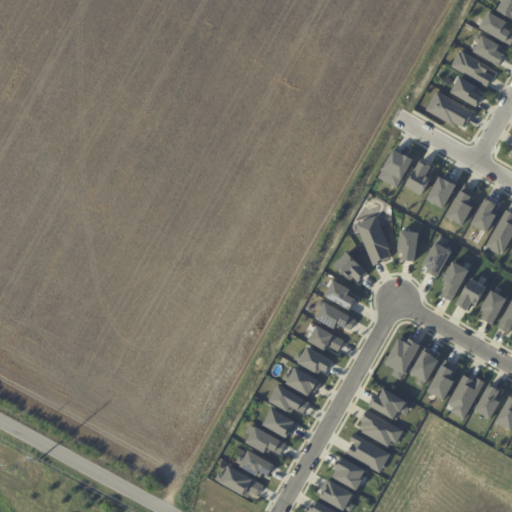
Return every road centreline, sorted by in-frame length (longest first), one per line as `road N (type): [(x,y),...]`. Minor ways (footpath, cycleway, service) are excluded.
road 1 (residential): [(275,511),(394,299)]
road 2 (tertiary): [(0,422),(165,511)]
road 3 (residential): [(394,299),(511,365)]
